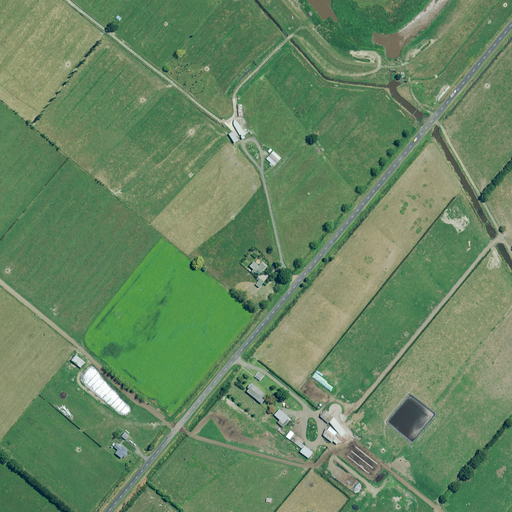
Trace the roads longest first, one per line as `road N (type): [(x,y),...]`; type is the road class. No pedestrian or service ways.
road 1 (unclassified): [(108,511),(511,24)]
road 2 (track): [(440,511),(358,443),(327,444),(315,413),(235,357)]
road 3 (track): [(176,429),(0,286)]
